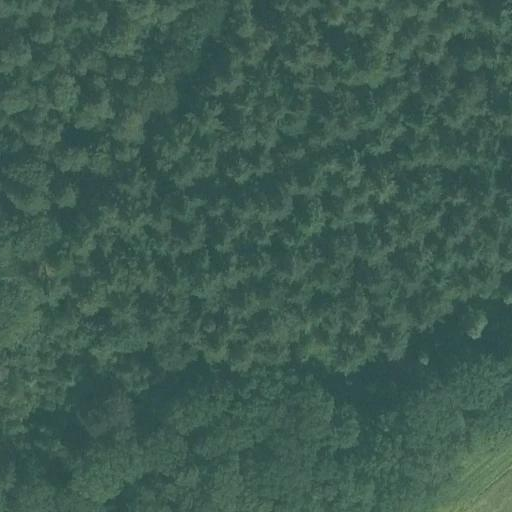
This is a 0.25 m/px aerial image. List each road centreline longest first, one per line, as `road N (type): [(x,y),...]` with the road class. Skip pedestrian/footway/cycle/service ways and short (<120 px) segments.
road 1 (track): [(5,268),(83,313),(238,371),(370,454)]
road 2 (track): [(250,0),(0,275)]
road 3 (track): [(511,335),(305,511)]
